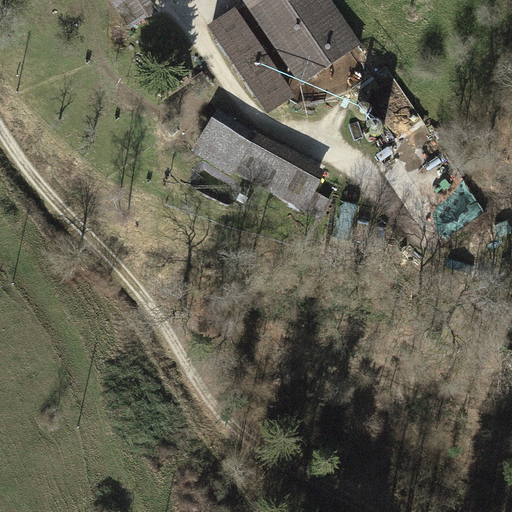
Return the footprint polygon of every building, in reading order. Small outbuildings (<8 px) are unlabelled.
[(150,0),(115,0),(130,24),(155,8),(150,0)] [(245,0),(301,84),(362,42),(332,0),(245,0)] [(239,1),(210,19),(270,111),(299,92),(239,1)] [(326,167),(217,106),(193,148),(231,170),(234,164),(305,204),(303,208),(321,218),(331,201),(312,191),(326,167)] [(427,193),(447,233),(487,212),(467,173),(427,193)]
